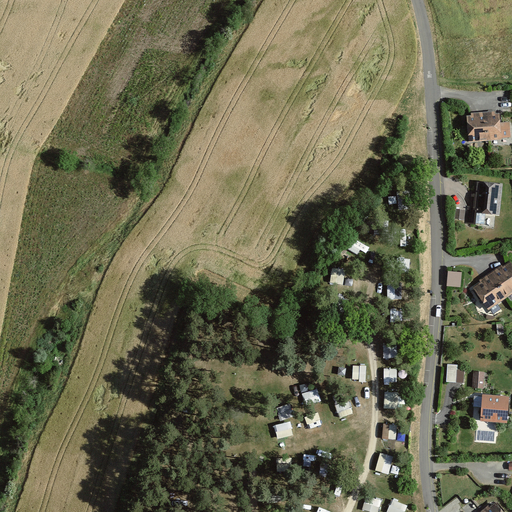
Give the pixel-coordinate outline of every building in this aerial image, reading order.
[(484,115),(486,141),(510,139),(509,123),(500,123),(499,114),(484,115)] [(468,142),(486,141),(484,115),(467,116),(468,142)] [(500,215),(503,185),(477,182),(475,207),(468,206),(466,223),(475,224),(476,213),(500,215)] [(501,265),(490,273),(507,297),(511,293),(511,264),(510,261),(502,267),(501,265)] [(333,267),(332,282),(345,283),(346,268),(333,267)] [(449,270),(449,285),(463,286),(463,271),(449,270)] [(489,310),(507,297),(490,273),(479,280),(481,282),(473,288),(489,310)] [(389,280),(389,296),(408,297),(409,280),(389,280)] [(397,357),(398,343),(385,342),(384,356),(397,357)] [(353,379),(366,380),(367,365),(354,364),(353,379)] [(465,381),(466,366),(448,365),(447,380),(465,381)] [(384,381),(398,381),(397,367),(384,368),(384,381)] [(473,387),(483,387),(484,372),(473,372),(473,387)] [(385,391),(384,407),(406,408),(407,392),(385,391)] [(506,422),(508,397),(483,395),(481,420),(506,422)] [(281,418),(294,415),(291,403),(278,406),(281,418)] [(277,437),(294,435),(292,421),(276,422),(277,437)] [(376,469),(389,472),(394,455),(381,451),(376,469)] [(364,507),(378,511),(382,499),(368,495),(364,507)] [(391,511),(405,511),(408,504),(392,498),(387,511),(391,511)] [(503,511),(495,502),(489,507),(488,506),(479,511),(503,511)]
